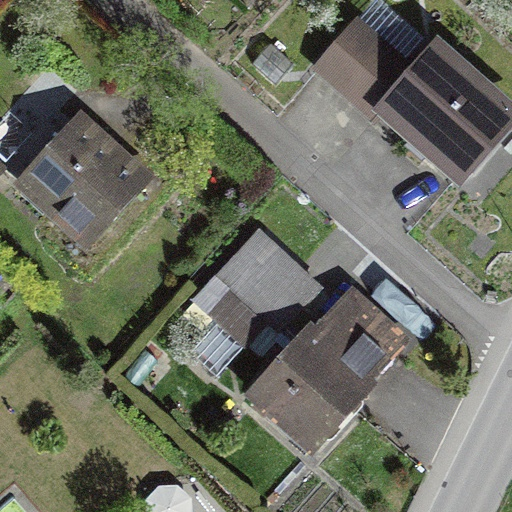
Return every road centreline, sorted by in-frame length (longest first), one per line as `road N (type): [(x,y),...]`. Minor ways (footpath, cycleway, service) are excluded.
road 1 (residential): [(113,0),(511,361)]
road 2 (tertiary): [(511,399),(459,511)]
